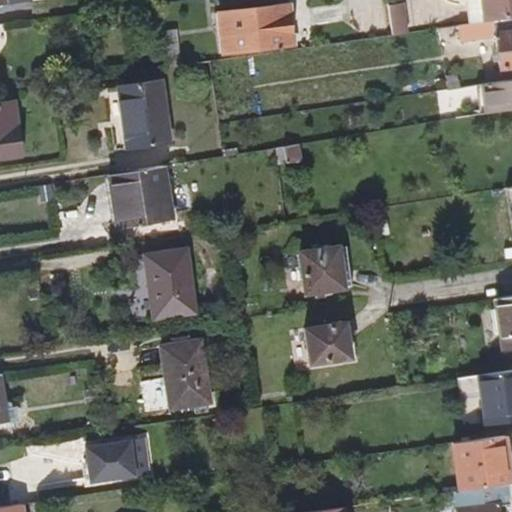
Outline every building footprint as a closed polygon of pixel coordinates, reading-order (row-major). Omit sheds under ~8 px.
[(511,0),(460,0),(464,28),(473,26),(511,21),(511,0)] [(384,9),(382,9),(387,38),(388,38),(402,36),(398,7),(384,9)] [(289,46),(284,8),(215,17),(221,56),(289,46)] [(511,70),(511,21),(473,26),(475,42),(492,40),(496,73),(511,70)] [(464,28),(456,29),(458,45),(475,42),(473,26),(464,28)] [(173,68),(169,38),(159,39),(162,70),(173,68)] [(167,146),(158,83),(116,90),(125,153),(167,146)] [(511,114),(511,84),(481,89),(485,118),(511,114)] [(0,158),(19,156),(11,103),(0,104),(0,158)] [(296,164),(294,148),(272,151),(275,167),(296,164)] [(168,225),(160,168),(106,177),(113,233),(168,225)] [(341,291),(335,250),(296,255),(302,296),(341,291)] [(193,316),(184,251),(145,257),(154,322),(193,316)] [(511,299),(493,303),(500,352),(511,350),(511,299)] [(348,359),(343,325),(303,330),(308,365),(348,359)] [(197,344),(158,350),(162,380),(153,382),(157,412),(207,404),(197,344)] [(511,418),(511,369),(476,376),(483,423),(511,418)] [(0,376),(0,375),(0,425),(8,425),(8,424),(19,422),(17,409),(6,411),(0,376)] [(98,404),(97,390),(86,392),(89,406),(98,404)] [(491,487),(484,440),(432,448),(439,494),(491,487)] [(133,477),(128,442),(83,448),(88,483),(133,477)] [(493,511),(493,510),(509,507),(508,500),(511,499),(511,483),(491,487),(439,494),(435,495),(438,511),(442,511),(450,511),(493,511)]
